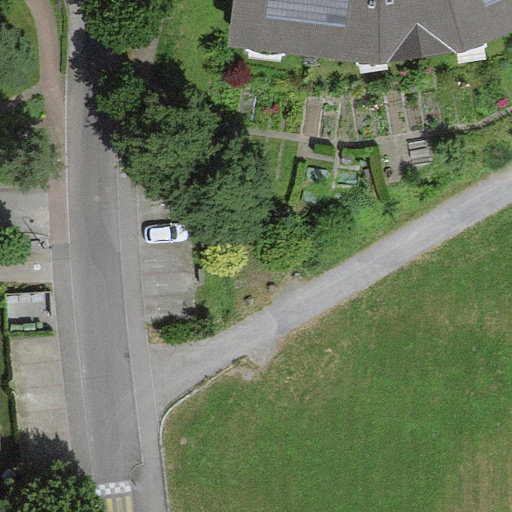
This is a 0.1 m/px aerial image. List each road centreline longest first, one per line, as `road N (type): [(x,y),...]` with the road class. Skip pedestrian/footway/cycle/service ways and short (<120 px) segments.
road 1 (residential): [(83,0),(88,255),(122,511)]
road 2 (track): [(511,175),(164,375),(105,389)]
